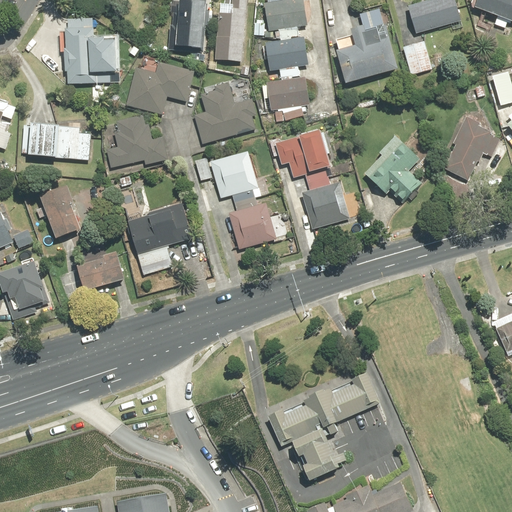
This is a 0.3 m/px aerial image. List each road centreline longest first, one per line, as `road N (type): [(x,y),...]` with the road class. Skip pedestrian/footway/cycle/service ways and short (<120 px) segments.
road 1 (secondary): [(303,283),(0,394)]
road 2 (secondary): [(0,363),(303,283)]
road 3 (residential): [(511,417),(436,245)]
road 4 (secondary): [(303,283),(436,245)]
